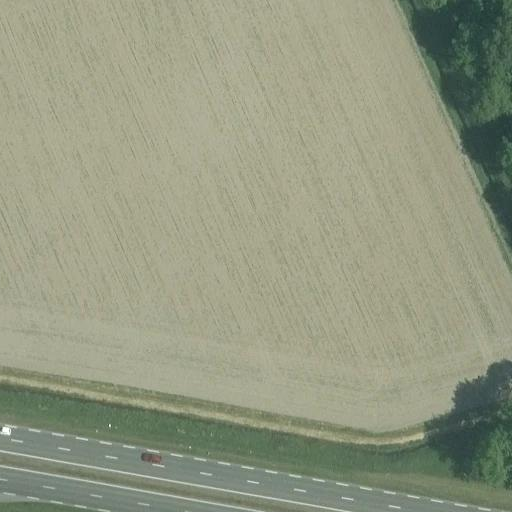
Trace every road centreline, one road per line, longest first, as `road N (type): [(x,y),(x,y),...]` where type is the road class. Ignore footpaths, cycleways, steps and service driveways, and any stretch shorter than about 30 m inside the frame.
road 1 (primary): [(414,511),(0,440)]
road 2 (primary): [(0,481),(175,511)]
